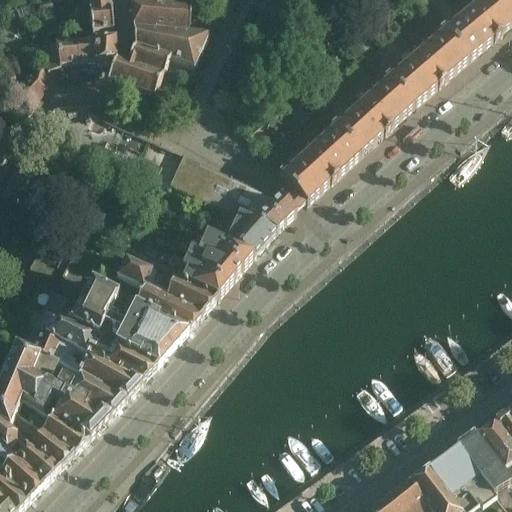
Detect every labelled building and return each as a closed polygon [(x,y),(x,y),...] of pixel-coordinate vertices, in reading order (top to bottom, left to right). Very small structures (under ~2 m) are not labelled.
[(109,0),(81,0),(71,1),(82,0),(83,9),(88,8),(91,36),(113,35),(109,0)] [(129,0),(135,51),(128,68),(125,67),(117,90),(142,99),(133,119),(144,123),(153,103),(158,105),(161,104),(163,101),(161,98),(156,96),(169,65),(192,74),(209,40),(188,38),(191,0),(129,0)] [(275,0),(278,1),(278,0),(293,0),(289,8),(304,16),(308,8),(313,11),(318,0),(275,0)] [(483,0),(441,34),(469,65),(492,46),(493,46),(502,39),(501,39),(511,29),(511,7),(506,0),(483,0)] [(38,7),(40,16),(52,14),(49,5),(38,7)] [(441,34),(387,81),(414,113),(437,92),(438,93),(446,86),(445,85),(469,65),(441,34)] [(115,44),(94,45),(96,67),(105,66),(102,76),(95,76),(96,87),(107,87),(109,88),(117,65),(115,64),(115,44)] [(94,45),(74,47),(78,73),(86,73),(86,68),(96,67),(94,45)] [(55,48),(59,70),(59,71),(59,69),(69,69),(70,74),(70,77),(75,77),(78,73),(74,47),(55,48)] [(43,51),(47,74),(59,71),(59,70),(55,48),(43,51)] [(45,94),(45,93),(41,69),(12,93),(29,119),(29,118),(39,104),(39,103),(45,95),(45,94)] [(387,81),(333,130),(360,161),(383,140),(384,141),(392,133),(391,133),(414,113),(387,81)] [(42,129),(34,144),(55,154),(63,138),(42,129)] [(333,130),(279,180),(292,194),(306,210),(330,189),(330,190),(338,182),(337,182),(360,161),(333,130)] [(2,131),(0,132),(0,166),(16,158),(2,131)] [(28,158),(0,199),(0,200),(11,205),(30,175),(51,184),(57,172),(28,158)] [(169,189),(204,205),(238,221),(276,238),(295,219),(281,204),(280,205),(183,161),(169,189)] [(281,204),(295,219),(301,215),(306,210),(292,194),(285,200),(281,204)] [(0,200),(0,221),(11,205),(0,200)] [(231,237),(225,250),(253,263),(276,238),(238,221),(237,225),(230,222),(224,234),(231,237)] [(186,277),(180,288),(216,305),(216,306),(253,263),(225,250),(206,241),(197,260),(190,257),(181,275),(186,277)] [(124,262),(117,280),(202,321),(216,305),(180,288),(173,285),(152,275),(124,262)] [(202,321),(117,280),(116,281),(143,295),(135,312),(187,338),(202,321)] [(66,302),(62,301),(53,317),(156,373),(187,338),(135,312),(125,332),(106,324),(119,300),(92,286),(79,309),(66,302)] [(44,315),(36,333),(140,390),(156,373),(53,317),(62,301),(56,298),(47,316),(44,315)] [(15,350),(15,351),(125,407),(140,390),(36,333),(36,334),(33,333),(26,356),(15,350)] [(0,432),(4,435),(13,421),(23,407),(88,446),(109,424),(125,407),(15,351),(0,386),(0,432)] [(23,407),(13,421),(76,459),(88,446),(23,407)] [(511,424),(507,418),(495,426),(511,445),(511,468),(502,476),(511,469),(511,471),(511,424)] [(13,421),(4,435),(59,476),(76,459),(13,421)] [(511,445),(495,426),(476,441),(502,476),(511,468),(511,445)] [(0,432),(0,454),(45,491),(59,476),(4,435),(0,432)] [(458,454),(494,501),(502,511),(511,511),(511,489),(502,476),(476,441),(475,441),(476,442),(458,454)] [(0,483),(29,507),(45,491),(0,454),(0,483)] [(458,454),(429,476),(455,511),(477,511),(494,501),(458,454)] [(455,511),(429,476),(409,490),(410,491),(424,511),(455,511)] [(0,511),(24,511),(29,507),(0,483),(0,511)] [(409,490),(379,511),(424,511),(410,491),(409,490)] [(502,511),(494,501),(477,511),(502,511)]
